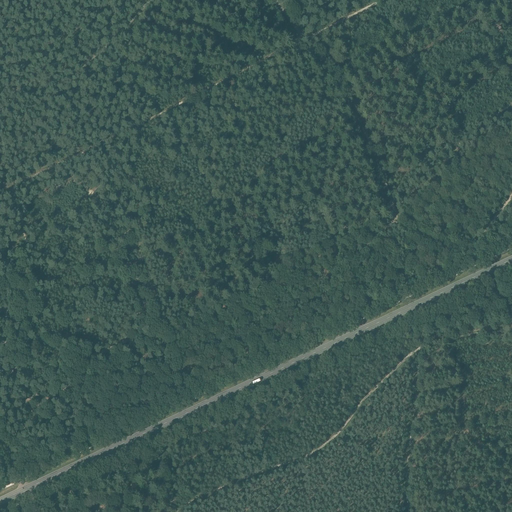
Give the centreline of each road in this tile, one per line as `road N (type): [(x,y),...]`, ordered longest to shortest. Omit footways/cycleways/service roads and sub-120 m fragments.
road 1 (secondary): [(0,500),(511,259)]
road 2 (track): [(395,221),(298,297),(189,339),(128,339),(70,366),(27,399),(6,397)]
road 3 (track): [(7,189),(305,38)]
road 4 (track): [(0,174),(23,221),(26,248),(3,321),(13,377),(6,397)]
road 5 (track): [(305,38),(358,119),(395,221)]
road 6 (track): [(0,108),(21,83),(68,80),(149,0)]
road 7 (track): [(410,511),(416,347)]
road 8 (track): [(395,221),(467,247),(511,197)]
